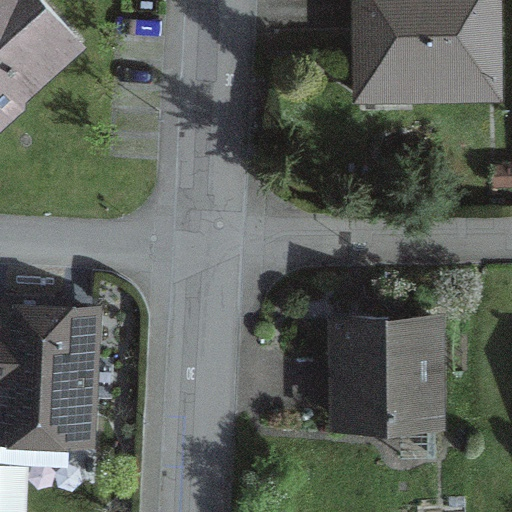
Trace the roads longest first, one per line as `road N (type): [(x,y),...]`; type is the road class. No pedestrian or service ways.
road 1 (residential): [(204,244),(511,239)]
road 2 (residential): [(192,511),(204,244)]
road 3 (residential): [(204,244),(213,0)]
road 4 (residential): [(204,244),(0,234)]
